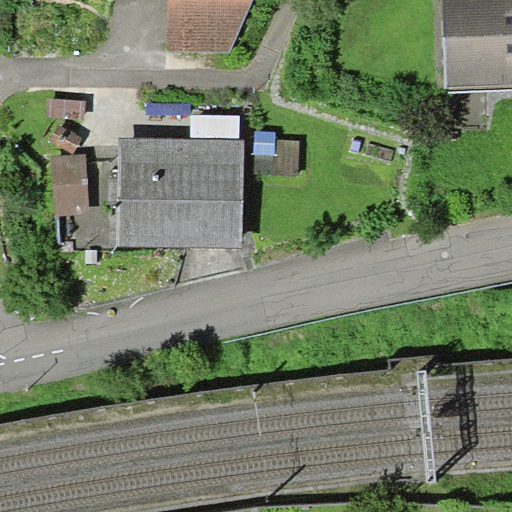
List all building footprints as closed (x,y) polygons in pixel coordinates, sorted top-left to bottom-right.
[(168,0),(168,51),(231,52),(253,0),(168,0)] [(511,0),(442,0),(446,88),(511,86),(511,0)] [(191,139),(240,140),(240,115),(191,115),(191,139)] [(118,245),(243,247),(244,140),(240,140),(191,139),(120,138),(118,245)] [(85,155),(51,157),(56,214),(90,211),(85,155)]
